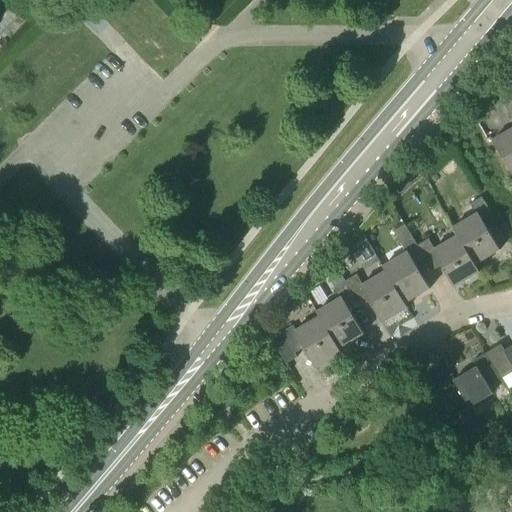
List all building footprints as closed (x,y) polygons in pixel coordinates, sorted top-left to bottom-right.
[(511,100),(504,105),(511,118),(511,130),(494,141),(511,172),(511,100)] [(459,237),(477,264),(501,250),(488,228),(498,223),(483,197),(471,204),(478,215),(454,229),(459,237)] [(386,272),(406,303),(431,288),(424,276),(433,271),(418,246),(407,227),(395,233),(407,254),(384,268),(386,272)] [(418,246),(433,271),(443,266),(455,287),(481,272),(477,264),(459,237),(437,249),(430,239),(418,246)] [(346,281),(361,306),(370,301),(383,323),(409,308),(406,303),(386,272),(364,285),(358,275),(346,281)] [(320,317),(340,347),(364,333),(352,312),(361,306),(346,281),(335,288),(341,299),(317,312),(320,317)] [(340,347),(320,317),(297,331),(294,326),(272,338),(287,364),(298,357),(295,352),(304,346),(316,368),(342,353),(339,348),(340,347)] [(487,352),(503,379),(511,373),(511,345),(505,350),(502,343),(487,352)] [(461,365),(473,358),(468,351),(457,358),(461,365)] [(503,379),(487,352),(473,360),(477,367),(454,380),(470,407),(494,394),(490,386),(503,379)] [(463,425),(470,438),(481,432),(474,419),(463,425)]
